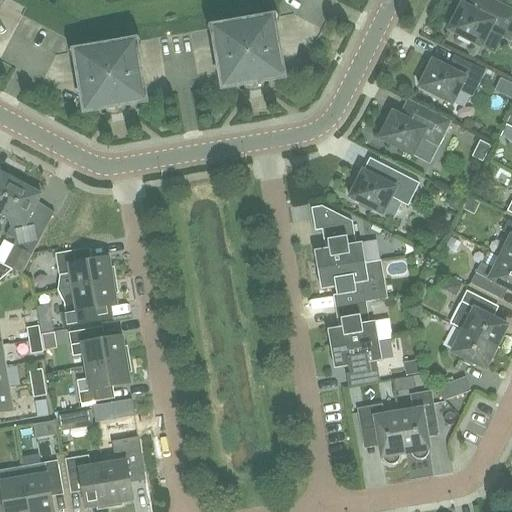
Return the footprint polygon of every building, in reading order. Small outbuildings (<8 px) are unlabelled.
[(485,0),(466,0),(464,5),(462,4),(460,7),(458,6),(456,7),(455,8),(453,9),(452,10),(451,11),(450,13),(449,14),(448,16),(448,17),(447,19),(447,21),(447,23),(447,24),(447,26),(450,28),(448,31),(482,48),(490,31),(503,38),(510,41),(511,37),(511,13),(489,2),(485,0)] [(261,82),(283,78),(273,19),(214,29),(224,88),(261,82)] [(100,109),(145,102),(134,42),(75,53),(85,112),(100,109)] [(486,72),(460,59),(454,71),(433,61),(431,64),(429,63),(426,65),(423,67),(421,70),(420,71),(419,73),(419,74),(418,76),(418,78),(418,80),(418,81),(418,84),(421,85),(419,88),(453,105),(460,92),(473,98),(486,72)] [(452,122),(409,100),(401,116),(393,112),(391,116),(389,114),(388,115),(385,117),(382,120),(381,121),(380,123),(380,124),(379,126),(379,128),(378,129),(378,131),(378,133),(378,135),(381,136),(379,139),(417,159),(426,142),(439,149),(452,122)] [(491,147),(481,142),(476,152),(486,157),(491,147)] [(420,184),(390,169),(384,182),(363,171),(361,174),(359,173),(356,175),(355,176),(353,177),(351,180),(350,182),(350,183),(349,185),(349,187),(348,188),(348,190),(348,192),(348,194),(351,195),(349,198),(383,216),(392,199),(408,207),(420,184)] [(3,216),(23,180),(22,179),(3,175),(0,173),(0,222),(3,216)] [(22,275),(47,228),(29,218),(41,195),(37,193),(23,180),(3,216),(6,217),(11,227),(6,236),(16,241),(13,246),(15,247),(5,266),(12,270),(22,275)] [(452,195),(448,201),(450,208),(457,212),(463,200),(452,195)] [(318,271),(366,263),(362,244),(356,244),(353,223),(323,207),(312,209),(315,231),(322,230),(324,243),(328,242),(329,249),(315,252),(318,271)] [(511,264),(511,223),(508,221),(502,232),(511,237),(500,258),(511,264)] [(83,262),(81,250),(56,255),(60,278),(58,291),(115,281),(113,269),(111,269),(108,257),(83,262)] [(511,264),(500,258),(494,270),(481,264),(470,285),(497,298),(503,288),(511,292),(511,264)] [(0,280),(12,270),(5,266),(1,264),(0,263),(0,280)] [(366,303),(363,284),(369,283),(366,263),(318,271),(321,291),(335,289),(337,295),(333,296),(335,309),(366,303)] [(449,280),(443,290),(455,297),(461,286),(449,280)] [(64,304),(68,326),(107,319),(116,318),(114,306),(117,305),(115,293),(117,293),(115,281),(58,291),(64,304)] [(497,348),(508,326),(488,316),(494,305),(467,292),(450,325),(463,331),(497,348)] [(370,323),(366,303),(335,309),(337,322),(341,321),(342,328),(328,330),(331,350),(379,342),(376,322),(370,323)] [(29,342),(41,340),(39,327),(27,329),(29,342)] [(97,341),(95,329),(69,334),(73,358),(84,356),(86,368),(129,360),(127,348),(124,349),(122,337),(97,341)] [(486,370),(497,348),(463,331),(452,353),(486,370)] [(32,355),(43,353),(41,340),(29,342),(32,355)] [(380,383),(376,362),(382,361),(379,342),(331,350),(335,370),(349,367),(350,374),(347,375),(349,388),(380,383)] [(81,405),(107,400),(105,389),(131,384),(129,373),(131,372),(129,360),(86,368),(88,380),(78,382),(79,392),(81,405)] [(407,377),(421,375),(419,361),(405,364),(407,377)] [(0,390),(9,389),(6,368),(0,368),(0,390)] [(32,386),(44,384),(42,371),(30,373),(32,386)] [(393,380),(395,393),(415,389),(413,377),(393,380)] [(445,402),(471,392),(465,378),(434,390),(445,402)] [(34,398),(46,396),(44,384),(32,386),(34,398)] [(0,413),(13,411),(9,389),(0,390),(0,413)] [(429,454),(429,452),(429,451),(429,450),(430,450),(426,429),(438,428),(432,392),(410,396),(413,411),(399,414),(406,454),(411,453),(411,455),(412,456),(413,457),(414,458),(414,459),(415,460),(417,460),(419,461),(420,461),(423,460),(425,459),(426,459),(427,457),(428,456),(429,455),(429,454)] [(131,404),(119,406),(121,418),(133,416),(131,404)] [(384,416),(382,405),(357,410),(363,440),(378,438),(382,458),(382,459),(383,460),(383,461),(385,463),(386,464),(387,465),(389,465),(390,466),(393,466),(395,465),(396,464),(398,463),(399,462),(399,461),(400,460),(400,459),(401,457),(401,456),(400,455),(406,454),(399,414),(384,416)] [(78,430),(75,414),(59,417),(62,433),(78,430)] [(54,422),(44,424),(47,438),(56,437),(54,422)] [(103,465),(110,508),(122,506),(122,504),(134,501),(129,476),(141,474),(144,473),(138,438),(111,443),(115,463),(103,465)] [(90,467),(89,457),(66,461),(70,486),(81,484),(86,510),(98,508),(98,510),(110,508),(103,465),(90,467)] [(24,479),(29,511),(54,511),(50,490),(62,487),(58,462),(45,464),(34,466),(36,477),(24,479)] [(13,481),(12,470),(0,471),(0,498),(3,498),(5,511),(29,511),(24,479),(13,481)]
